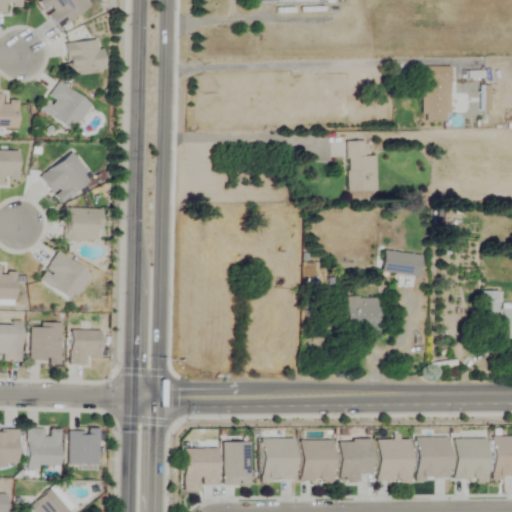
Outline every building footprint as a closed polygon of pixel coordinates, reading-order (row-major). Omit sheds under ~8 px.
[(18,0),(0,0),(0,13),(3,14),(3,7),(18,8),(18,0)] [(55,31),(88,8),(82,0),(38,0),(36,2),(55,31)] [(102,70),(99,40),(60,44),(63,74),(102,70)] [(446,67),(420,67),(420,122),(446,122),(446,67)] [(43,99),(36,110),(69,132),(87,105),(55,83),(43,99)] [(0,128),(14,129),(14,102),(0,101),(0,128)] [(344,193),(374,193),(374,157),(362,157),(362,142),(344,142),(344,193)] [(15,151),(0,151),(0,185),(1,185),(1,178),(15,178),(15,151)] [(55,204),(89,182),(71,154),(37,175),(55,204)] [(59,243),(99,244),(99,210),(60,209),(59,243)] [(276,252),(239,251),(239,267),(258,268),(258,274),(275,275),(276,252)] [(417,277),(419,255),(381,252),(379,274),(417,277)] [(70,303),(88,274),(53,253),(35,282),(70,303)] [(0,301),(14,301),(14,274),(0,273),(0,301)] [(497,292),(477,292),(478,329),(506,328),(506,340),(511,340),(511,308),(511,304),(497,305),(497,292)] [(344,336),(379,336),(379,299),(344,299),(344,336)] [(0,362),(17,363),(17,325),(0,324),(0,362)] [(26,364),(57,364),(57,325),(26,325),(26,364)] [(67,366),(97,366),(97,332),(67,332),(67,366)] [(0,466),(14,466),(14,427),(0,427),(0,466)] [(57,429),(23,429),(23,468),(57,468),(57,429)] [(96,430),(65,430),(65,464),(96,464),(96,430)] [(511,478),(511,437),(489,437),(489,479),(511,478)] [(412,438),(412,480),(445,480),(445,438),(412,438)] [(258,482),(291,482),(291,439),(258,439),(258,482)] [(374,439),(374,481),(407,481),(407,439),(374,439)] [(484,439),(451,439),(451,480),(484,480),(484,439)] [(357,476),(368,476),(368,440),(335,440),(335,481),(357,481),(357,476)] [(297,482),(330,482),(330,441),(297,441),(297,482)] [(30,511),(65,511),(70,507),(50,485),(26,507),(30,511)]
